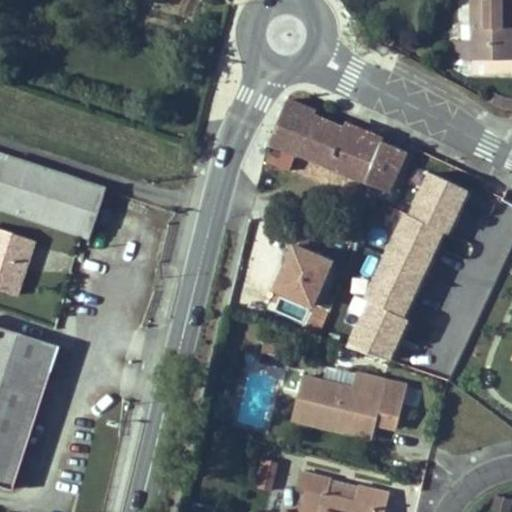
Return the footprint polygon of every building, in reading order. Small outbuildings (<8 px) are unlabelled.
[(511,0),(472,0),(472,24),(462,24),(462,40),(455,40),(455,60),(463,60),(463,71),(468,74),(511,73),(511,0)] [(395,41),(379,28),(374,35),(391,47),(395,41)] [(390,48),(372,40),(369,47),(387,55),(390,48)] [(511,98),(508,99),(493,92),(489,101),(501,107),(508,109),(511,110),(511,98)] [(366,182),(384,140),(346,124),(345,128),(314,116),(316,112),(287,100),(270,143),(273,144),(297,154),(366,182)] [(388,191),(407,150),(384,140),(366,182),(388,191)] [(290,171),(297,154),(273,144),(266,161),(290,171)] [(89,226),(102,188),(0,154),(0,209),(86,237),(88,230),(88,227),(89,226)] [(392,368),(463,189),(418,171),(348,351),(392,368)] [(319,234),(323,215),(304,210),(300,230),(319,234)] [(313,306),(333,261),(312,252),(320,234),(319,234),(300,230),(291,226),(284,242),(294,246),(275,289),(313,306)] [(0,290),(13,295),(31,240),(0,230),(0,290)] [(0,487),(7,489),(53,346),(0,328),(0,487)] [(284,367),(289,347),(265,341),(260,361),(284,367)] [(353,388),(357,374),(327,366),(324,381),(353,388)] [(397,428),(407,387),(387,382),(387,380),(357,373),(357,374),(353,388),(324,381),(303,376),(293,419),(326,427),(328,420),(374,431),(377,423),(397,428)] [(374,431),(328,420),(326,427),(373,438),(374,431)] [(270,491),(277,462),(263,458),(256,487),(270,491)] [(385,511),(390,494),(360,486),(356,501),(328,494),(332,479),(303,472),(298,489),(306,490),(300,511),(385,511)] [(356,501),(360,486),(332,479),(328,494),(356,501)]
